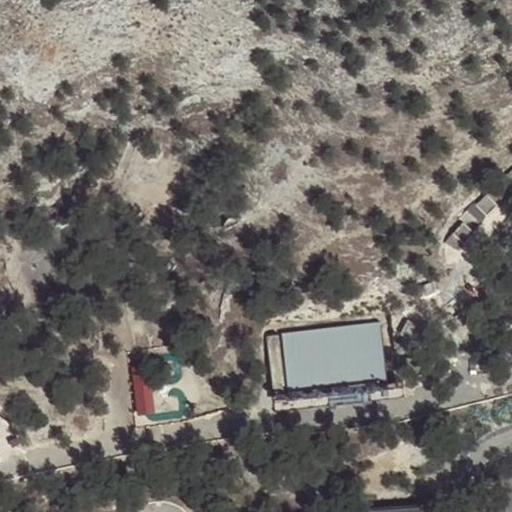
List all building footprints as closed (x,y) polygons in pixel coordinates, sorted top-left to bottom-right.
[(511,188),(511,169),(502,178),(511,189),(511,188)] [(511,189),(502,178),(487,193),(498,203),(511,189)] [(498,203),(487,193),(477,203),(488,213),(498,203)] [(454,231),(465,241),(474,230),(463,220),(454,231)] [(465,241),(454,231),(446,240),(457,250),(465,241)] [(426,294),(437,289),(434,281),(422,285),(426,294)] [(408,318),(401,331),(412,337),(419,325),(408,318)] [(388,377),(382,321),(266,334),(272,389),(388,377)] [(417,374),(427,371),(423,360),(413,363),(417,374)] [(158,410),(156,380),(138,381),(140,411),(158,410)]
